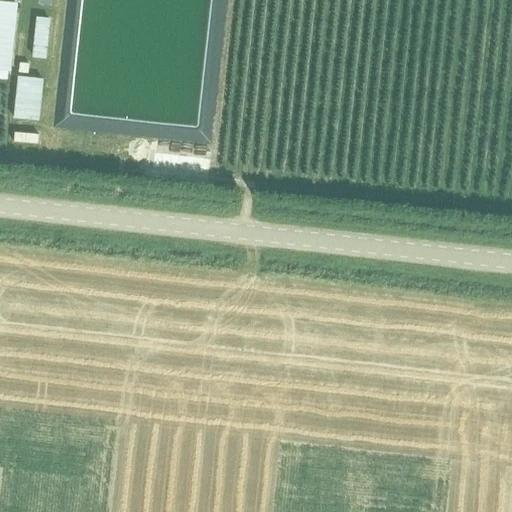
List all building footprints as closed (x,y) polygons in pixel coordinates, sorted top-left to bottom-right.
[(0,70),(11,72),(15,33),(18,3),(0,1),(0,70)] [(53,10),(47,52),(60,54),(67,12),(53,10)] [(45,58),(49,19),(37,18),(32,57),(45,58)] [(19,63),(18,73),(28,74),(29,64),(19,63)] [(37,121),(42,79),(18,76),(13,118),(37,121)]
